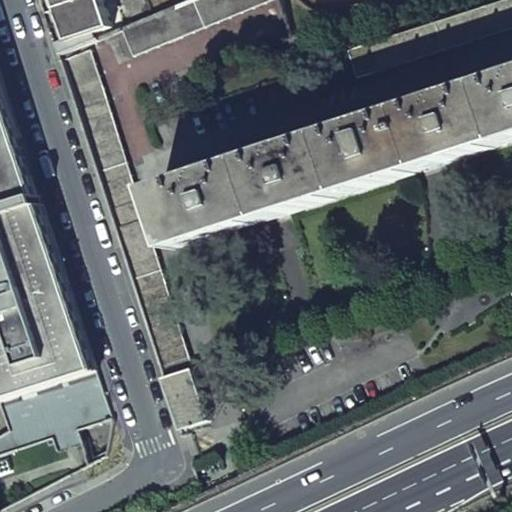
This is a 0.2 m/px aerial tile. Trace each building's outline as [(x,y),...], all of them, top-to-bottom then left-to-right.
[(55,0),(59,11),(92,0),(55,0)] [(68,40),(69,42),(95,34),(112,29),(103,0),(92,0),(59,11),(68,40)] [(200,0),(124,30),(135,58),(282,0),(200,0)] [(511,0),(351,52),(360,80),(511,31),(511,0)] [(57,44),(61,56),(98,41),(95,34),(69,42),(68,40),(57,44)] [(166,380),(183,432),(190,429),(212,422),(92,51),(63,63),(166,380)] [(0,458),(116,421),(0,64),(0,458)] [(163,191),(182,252),(511,145),(511,79),(462,95),(461,90),(454,94),(445,95),(447,100),(383,121),(381,115),(374,119),(366,120),(368,126),(304,146),(302,140),(295,145),(287,145),(289,151),(225,172),(223,166),(216,170),(208,171),(209,176),(163,191)]
